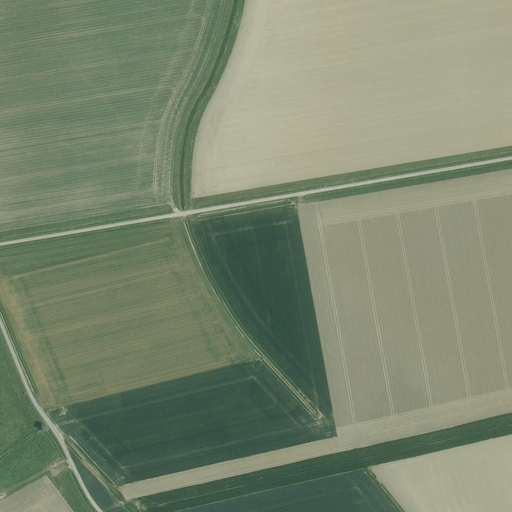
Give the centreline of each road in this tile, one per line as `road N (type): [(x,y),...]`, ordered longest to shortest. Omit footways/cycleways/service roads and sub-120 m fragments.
road 1 (unclassified): [(511,158),(0,244)]
road 2 (residential): [(100,511),(28,392),(0,320)]
